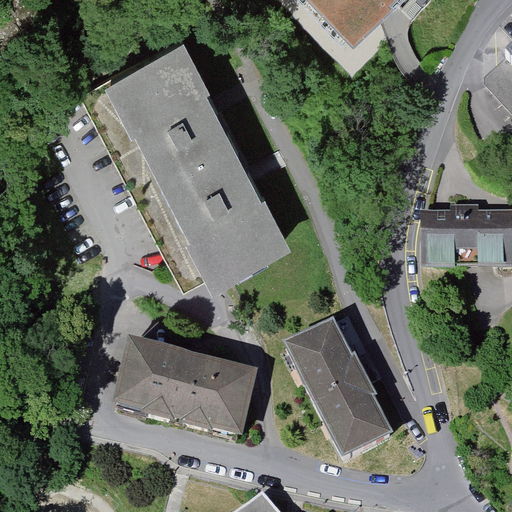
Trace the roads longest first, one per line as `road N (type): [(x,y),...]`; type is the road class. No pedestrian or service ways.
road 1 (residential): [(450,499),(399,312),(396,226),(481,27),(505,0)]
road 2 (residential): [(450,499),(378,495),(122,434)]
